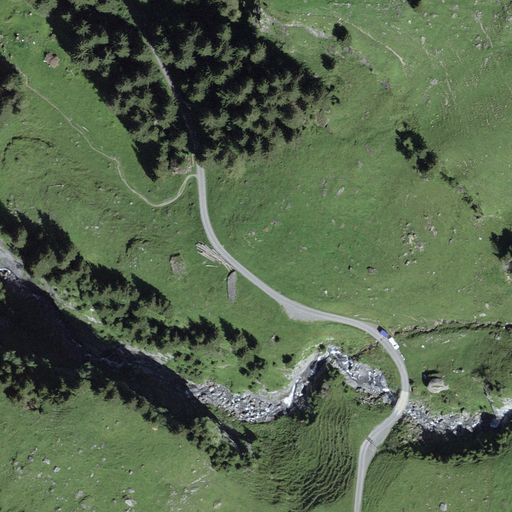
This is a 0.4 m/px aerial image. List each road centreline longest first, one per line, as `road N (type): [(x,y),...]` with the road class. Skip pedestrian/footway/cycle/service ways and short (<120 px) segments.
road 1 (track): [(357,511),(369,443),(401,411),(406,394),(390,344),(372,328),(288,304),(214,243)]
road 2 (track): [(126,0),(188,121),(214,243)]
